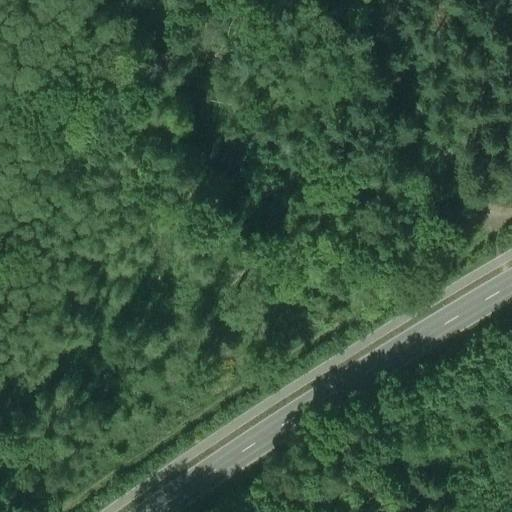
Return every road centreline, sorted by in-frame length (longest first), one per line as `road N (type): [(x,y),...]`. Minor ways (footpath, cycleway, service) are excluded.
road 1 (track): [(511,214),(49,511)]
road 2 (secondary): [(156,511),(511,284)]
road 3 (track): [(511,209),(489,211),(432,145),(386,52),(399,0)]
